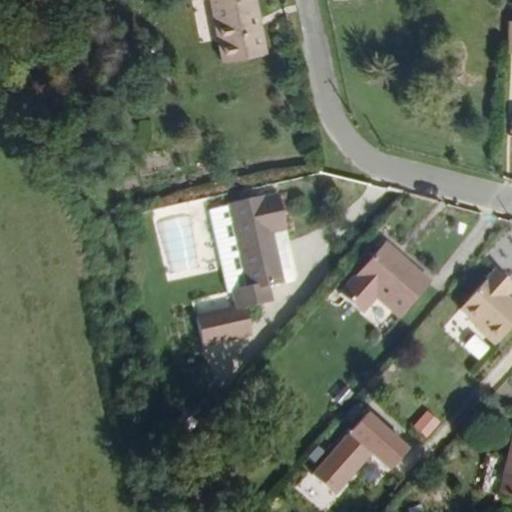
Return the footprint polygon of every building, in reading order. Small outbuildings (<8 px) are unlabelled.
[(265,57),(251,0),(200,0),(201,1),(206,0),(209,0),(225,67),(265,57)] [(511,29),(505,29),(503,61),(511,60),(511,29)] [(294,233),(283,198),(217,218),(241,298),(246,298),(250,311),(213,326),(217,352),(267,336),(259,311),(288,304),(285,288),(296,286),(280,237),(294,233)] [(402,318),(430,285),(386,248),(345,295),(366,313),(378,299),(402,318)] [(494,343),(511,324),(511,301),(505,296),(511,285),(511,284),(494,269),(460,310),(494,343)] [(474,357),(484,346),(468,333),(458,344),(474,357)] [(451,402),(425,417),(436,435),(462,420),(451,402)] [(404,446),(360,408),(339,432),(342,434),(306,475),(331,496),(366,456),(383,470),(404,446)] [(511,441),(500,501),(511,503),(511,441)]
